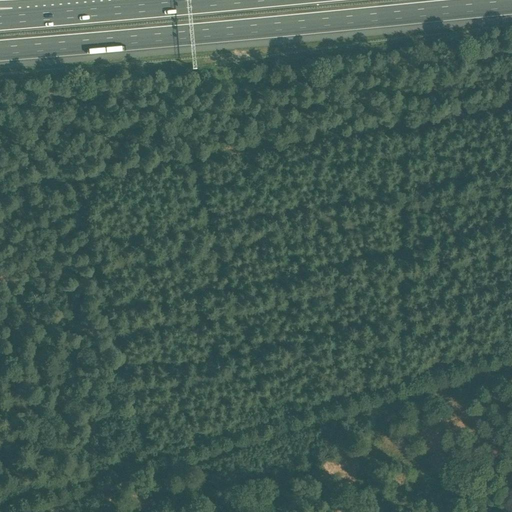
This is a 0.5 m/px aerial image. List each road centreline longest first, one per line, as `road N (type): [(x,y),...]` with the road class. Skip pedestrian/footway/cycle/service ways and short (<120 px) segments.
road 1 (track): [(511,108),(0,192)]
road 2 (motorway): [(0,47),(511,6)]
road 3 (track): [(31,511),(511,362)]
road 4 (track): [(70,179),(141,437),(158,472)]
road 5 (track): [(191,160),(271,438)]
road 6 (track): [(401,127),(406,395)]
road 7 (motorway): [(227,0),(0,19)]
